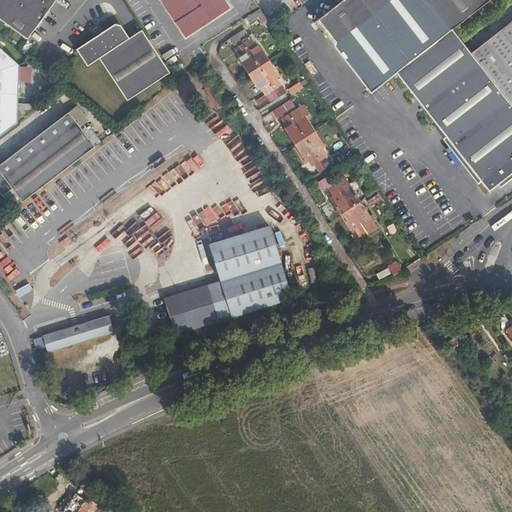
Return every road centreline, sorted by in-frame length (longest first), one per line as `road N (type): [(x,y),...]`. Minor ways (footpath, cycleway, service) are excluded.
road 1 (primary): [(415,302),(186,379),(83,426),(0,479)]
road 2 (unknown): [(377,131),(391,124),(409,132),(443,172),(511,224)]
road 3 (unknown): [(322,0),(305,13),(300,31),(377,131)]
road 4 (unknown): [(377,131),(378,147),(436,240)]
